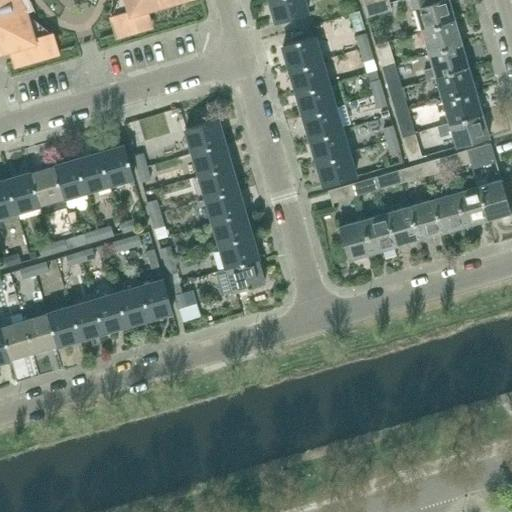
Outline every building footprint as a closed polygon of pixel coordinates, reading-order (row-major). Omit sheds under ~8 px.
[(0,0),(0,51),(1,51),(2,53),(9,51),(8,49),(10,48),(15,65),(57,53),(51,33),(32,39),(25,16),(16,19),(10,0),(0,0)] [(127,0),(130,10),(111,16),(117,36),(150,26),(145,9),(175,0),(127,0)] [(269,0),(276,23),(307,14),(303,0),(269,0)] [(386,0),(385,0),(364,6),(367,17),(390,10),(386,0)] [(448,0),(442,0),(437,2),(436,0),(404,0),(407,11),(415,9),(421,31),(455,21),(448,0)] [(428,55),(461,45),(455,21),(421,31),(428,55)] [(359,50),(369,47),(365,33),(356,36),(359,50)] [(290,70),(321,61),(314,37),(283,46),(290,70)] [(379,60),(391,56),(387,41),(375,45),(379,60)] [(435,77),(468,67),(461,45),(428,55),(432,68),(423,71),(426,80),(435,78),(435,77)] [(369,47),(359,50),(363,63),(372,60),(369,47)] [(296,93),(327,84),(321,61),(290,70),(296,93)] [(386,83),(398,80),(394,65),(382,68),(386,83)] [(442,101),(475,91),(468,67),(435,77),(435,78),(442,101)] [(373,96),(382,93),(378,80),(369,83),(373,96)] [(303,116),(334,107),(327,84),(296,93),(303,116)] [(393,106),(405,103),(401,88),(388,91),(393,106)] [(448,124),(482,114),(475,91),(442,101),(448,124)] [(382,93),(373,96),(376,109),(386,106),(382,93)] [(310,139),(341,130),(334,107),(303,116),(310,139)] [(399,129),(412,126),(407,111),(395,115),(399,129)] [(455,148),(489,138),(482,114),(448,124),(455,148)] [(193,154),(224,145),(217,121),(186,130),(193,154)] [(386,142),(395,139),(391,126),(382,129),(386,142)] [(317,162),(348,153),(341,130),(310,139),(317,162)] [(406,153),(419,149),(414,134),(402,137),(406,153)] [(395,139),(386,142),(390,155),(399,152),(395,139)] [(466,151),(472,169),(495,162),(490,144),(466,151)] [(199,177),(231,168),(224,145),(193,154),(199,177)] [(110,185),(133,178),(124,147),(100,154),(105,169),(110,185)] [(471,169),(472,169),(466,151),(443,158),(447,170),(469,163),(471,169)] [(324,186),(354,177),(348,153),(317,162),(324,186)] [(110,185),(105,169),(100,154),(78,160),(82,175),(87,191),(110,185)] [(137,170),(146,167),(142,154),(133,157),(137,170)] [(424,177),(447,170),(443,158),(420,164),(424,177)] [(87,191),(82,175),(78,160),(55,167),(59,182),(64,198),(87,191)] [(401,183),(424,177),(420,164),(397,171),(401,183)] [(64,198),(59,182),(55,167),(32,174),(36,189),(41,205),(64,198)] [(146,167),(137,170),(141,183),(150,180),(146,167)] [(206,200),(237,191),(231,168),(199,177),(206,200)] [(378,190),(401,183),(397,171),(374,178),(378,190)] [(41,205),(36,189),(32,174),(8,180),(13,195),(18,212),(41,205)] [(354,197),(378,190),(374,178),(351,185),(354,197)] [(501,180),(487,184),(486,178),(475,181),(477,187),(481,202),(486,220),(511,213),(501,180)] [(0,216),(18,212),(13,195),(8,180),(0,182),(0,216)] [(332,204),(354,197),(351,185),(328,191),(332,204)] [(486,220),(481,202),(477,187),(454,194),(458,208),(464,227),(486,220)] [(213,223),(244,214),(237,191),(206,200),(213,223)] [(464,227),(458,208),(454,194),(431,200),(435,214),(441,233),(464,227)] [(150,216),(159,214),(155,200),(146,203),(150,216)] [(441,233),(435,214),(431,200),(408,207),(412,221),(418,240),(441,233)] [(418,240),(412,221),(408,207),(385,214),(389,228),(394,247),(418,240)] [(159,214),(150,216),(154,229),(157,239),(165,237),(159,214)] [(220,246),(251,237),(244,214),(213,223),(220,246)] [(394,247),(389,228),(385,214),(361,221),(366,235),(371,254),(394,247)] [(123,233),(123,232),(136,229),(133,219),(120,223),(123,233)] [(371,254),(366,235),(361,221),(338,227),(348,260),(371,254)] [(98,230),(100,239),(113,236),(110,226),(98,230)] [(87,243),(100,239),(98,230),(84,234),(87,243)] [(125,238),(128,248),(140,244),(138,234),(125,238)] [(226,270),(258,260),(251,237),(220,246),(226,270)] [(115,252),(128,248),(125,238),(112,242),(115,252)] [(52,244),(54,253),(67,249),(64,240),(52,244)] [(41,257),(54,253),(52,244),(38,248),(41,257)] [(31,260),(36,258),(33,247),(27,249),(31,260)] [(164,262),(173,260),(169,247),(160,249),(164,262)] [(79,252),(82,261),(95,257),(92,248),(79,252)] [(68,265),(82,261),(79,252),(66,256),(68,265)] [(5,257),(8,267),(20,263),(18,254),(5,257)] [(0,269),(8,267),(5,257),(0,258),(0,269)] [(173,260),(164,262),(168,276),(176,273),(173,260)] [(233,293),(264,284),(258,260),(226,270),(233,293)] [(33,266),(36,275),(48,271),(45,262),(33,266)] [(22,279),(36,275),(33,266),(19,270),(22,279)] [(148,319),(172,312),(162,280),(139,287),(148,319)] [(125,326),(148,319),(139,287),(115,294),(125,326)] [(102,332),(125,326),(115,294),(92,300),(102,332)] [(178,309),(186,307),(182,294),(174,296),(178,309)] [(79,339),(102,332),(92,300),(69,307),(79,339)] [(56,346),(79,339),(69,307),(46,314),(56,346)] [(33,353),(56,346),(46,314),(23,321),(33,353)] [(10,359),(33,353),(23,321),(0,328),(10,359)] [(0,362),(10,359),(0,328),(0,327),(0,362)]
